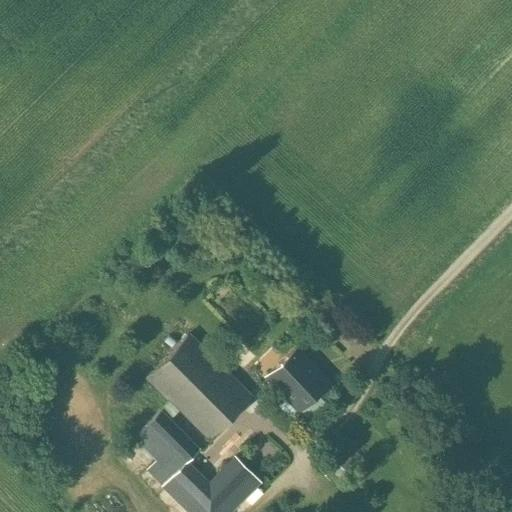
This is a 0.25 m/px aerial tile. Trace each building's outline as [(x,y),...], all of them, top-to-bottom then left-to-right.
[(209,437),(249,397),(187,335),(147,375),(171,399),(180,408),(209,437)] [(299,409),(328,382),(296,347),(266,374),(299,409)] [(180,408),(171,399),(160,410),(170,419),(180,408)] [(170,419),(160,410),(125,445),(163,483),(198,448),(170,419)] [(360,458),(336,434),(310,460),(334,484),(360,458)] [(245,447),(221,471),(220,472),(244,496),(267,472),(259,463),(260,463),(245,447)] [(221,471),(198,448),(163,483),(191,511),(226,511),(244,496),(220,472),(221,471)]
